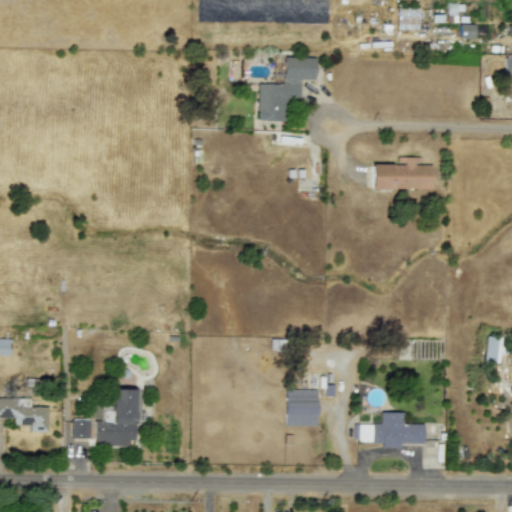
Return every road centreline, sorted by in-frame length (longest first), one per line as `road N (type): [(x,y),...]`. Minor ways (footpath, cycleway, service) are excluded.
road 1 (tertiary): [(332,489),(0,483)]
road 2 (tertiary): [(332,489),(511,490)]
road 3 (residential): [(511,130),(349,125)]
